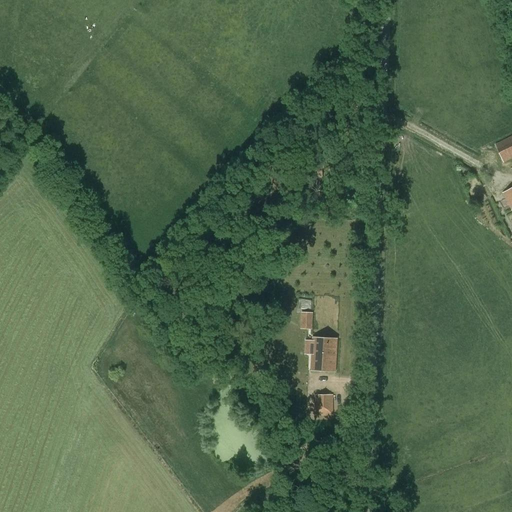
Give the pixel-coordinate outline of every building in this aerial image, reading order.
[(511,158),(511,135),(495,145),(504,163),(511,158)] [(511,209),(511,188),(503,193),(511,210),(511,209)] [(300,329),(313,330),(313,313),(301,313),(300,329)] [(313,338),(311,371),(334,372),(336,339),(313,338)] [(315,420),(333,420),(333,395),(316,394),(315,420)]
